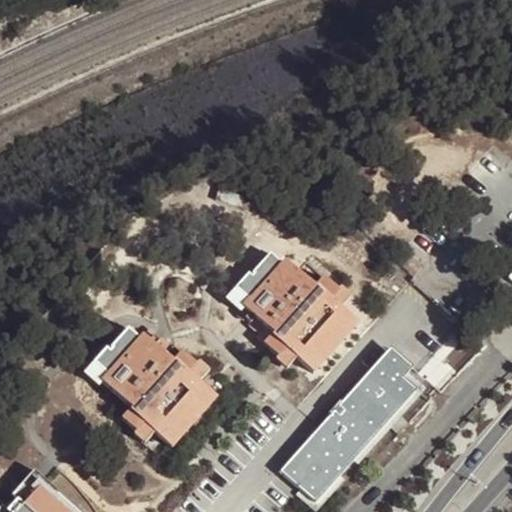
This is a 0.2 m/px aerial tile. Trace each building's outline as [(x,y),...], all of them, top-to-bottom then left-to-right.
[(292,357),(310,373),(354,323),(337,308),(326,299),(334,290),(320,277),(312,287),(282,260),(278,264),(266,254),(247,276),(244,273),(231,288),(245,301),(239,308),(262,329),(269,335),(260,345),(273,357),(281,347),(292,357)] [(326,299),(337,308),(348,296),(337,287),(334,290),(326,299)] [(245,301),(231,288),(222,299),(236,312),(232,316),(238,322),(240,320),(244,324),(243,325),(255,336),(262,329),(239,308),(245,301)] [(151,433),(169,448),(213,399),(196,384),(185,374),(193,365),(179,353),(171,362),(140,335),(136,340),(125,330),(106,351),(103,349),(90,364),(104,376),(97,383),(128,410),(119,420),(132,432),(140,423),(151,433)] [(281,347),(273,357),(271,359),(281,369),(292,357),(281,347)] [(282,464),(317,495),(418,384),(384,352),(282,464)] [(185,374),(196,384),(206,372),(196,362),(193,365),(185,374)] [(97,383),(104,376),(90,364),(81,375),(95,387),(97,383)] [(398,417),(387,428),(394,436),(405,425),(398,417)] [(140,423),(132,432),(130,435),(140,444),(151,433),(140,423)] [(0,503),(0,511),(14,511),(42,482),(30,471),(0,503)] [(14,511),(74,511),(42,482),(14,511)]
